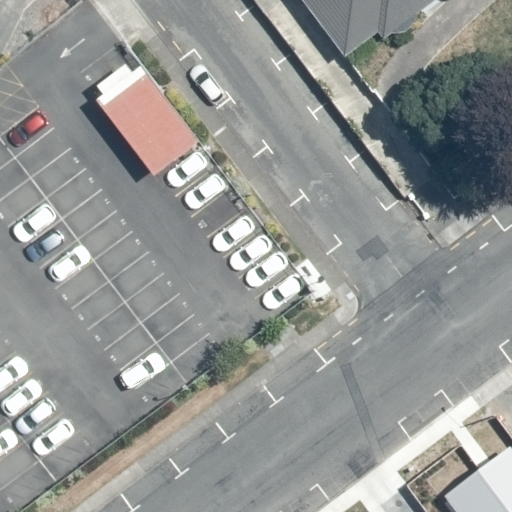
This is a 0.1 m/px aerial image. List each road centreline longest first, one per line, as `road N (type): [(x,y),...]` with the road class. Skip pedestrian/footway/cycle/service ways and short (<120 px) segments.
road 1 (unknown): [(0,288),(87,399),(249,279),(68,48),(131,0)]
road 2 (residential): [(197,511),(511,273)]
